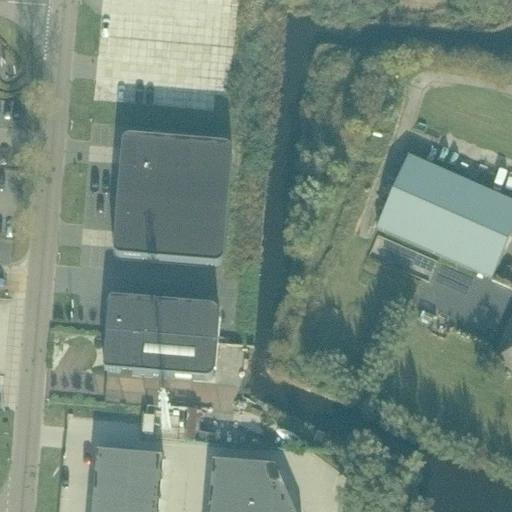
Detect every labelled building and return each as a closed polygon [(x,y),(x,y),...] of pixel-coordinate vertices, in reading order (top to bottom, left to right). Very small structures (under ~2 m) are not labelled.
[(217,269),(218,269),(219,268),(221,268),(222,267),(222,266),(223,265),(224,264),(225,261),(233,157),(233,156),(233,155),(233,154),(232,152),(231,151),(230,150),(229,149),(228,148),(225,148),(132,140),(130,140),(128,141),(127,141),(126,142),(125,143),(124,144),(123,146),(123,147),(123,149),(114,249),(114,252),(114,254),(115,255),(115,257),(116,258),(117,259),(118,260),(119,260),(121,261),(213,269),(217,269)] [(493,282),(511,237),(511,203),(409,159),(377,231),(493,282)] [(386,242),(384,256),(397,257),(399,244),(386,242)] [(139,308),(129,307),(129,306),(128,305),(128,304),(127,303),(126,303),(125,302),(115,301),(114,301),(112,302),(111,303),(110,304),(110,305),(109,312),(108,312),(106,337),(218,347),(221,321),(219,321),(220,319),(220,317),(219,315),(218,314),(218,312),(217,311),(215,311),(214,310),(212,310),(139,303),(139,308)] [(511,370),(511,325),(495,364),(511,370)] [(216,372),(218,347),(106,337),(104,363),(105,363),(104,370),(104,371),(105,371),(105,372),(106,373),(107,374),(108,374),(118,375),(119,375),(121,375),(122,374),(123,373),(123,372),(123,371),(132,372),(134,372),(133,376),(206,383),(208,383),(209,382),(211,381),(212,381),(213,380),(214,378),(214,377),(215,376),(215,372),(216,372)] [(153,403),(152,431),(165,431),(166,403),(153,403)] [(95,474),(131,477),(133,457),(97,454),(95,474)] [(133,457),(131,477),(163,479),(165,459),(133,457)] [(211,483),(243,486),(245,466),(212,463),(211,483)] [(245,466),(243,486),(251,487),(286,490),(276,469),(245,466)] [(94,494),(130,497),(131,477),(95,474),(94,494)] [(130,497),(161,499),(163,479),(131,477),(130,497)] [(209,503),(249,507),(251,487),(243,486),(211,483),(209,503)] [(251,487),(249,507),(295,511),(286,490),(251,487)] [(92,511),(128,511),(130,497),(94,494),(92,511)] [(128,511),(160,511),(161,499),(130,497),(128,511)] [(208,511),(248,511),(249,507),(209,503),(208,511)]
